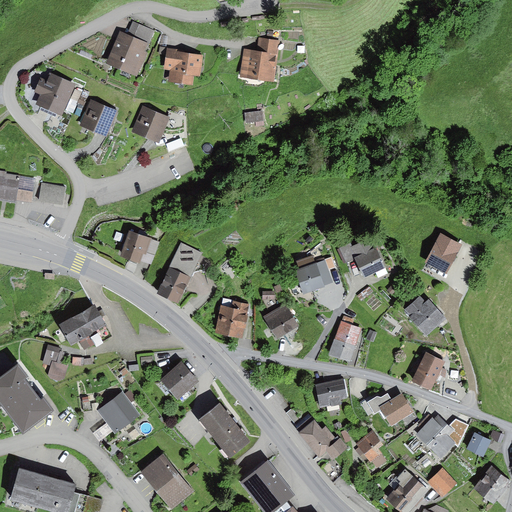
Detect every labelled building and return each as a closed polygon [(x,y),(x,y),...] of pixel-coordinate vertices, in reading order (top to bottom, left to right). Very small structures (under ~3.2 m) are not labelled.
[(133,21),(127,34),(150,43),(155,31),(133,21)] [(127,34),(119,31),(106,63),(136,76),(150,43),(127,34)] [(259,37),(257,50),(278,53),(280,40),(259,37)] [(177,49),(167,48),(164,69),(170,70),(168,81),(192,84),(193,75),(200,76),(203,54),(177,51),(177,49)] [(257,50),(244,49),(240,76),(274,81),(278,53),(257,50)] [(76,83),(50,72),(47,79),(41,77),(34,92),(39,94),(35,104),(62,115),(76,83)] [(75,89),(66,110),(73,113),(82,92),(75,89)] [(117,110),(91,99),(80,125),(107,136),(117,110)] [(169,118),(143,107),(133,131),(159,142),(169,118)] [(262,119),(261,112),(248,114),(248,120),(262,119)] [(7,172),(0,170),(0,199),(16,202),(16,200),(31,203),(35,179),(6,174),(7,172)] [(66,187),(43,185),(41,201),(64,204),(66,187)] [(152,238),(129,230),(120,256),(139,263),(140,261),(143,253),(146,254),(152,239),(152,238)] [(462,245),(440,232),(425,262),(446,274),(462,245)] [(351,242),(339,247),(346,262),(355,258),(365,278),(386,267),(371,236),(352,245),(351,242)] [(160,242),(152,239),(146,254),(143,253),(140,261),(152,265),(160,242)] [(202,253),(181,243),(158,293),(178,303),(202,253)] [(325,260),(294,271),(303,295),(325,287),(324,285),(332,282),(325,260)] [(280,284),(274,287),(276,293),(282,291),(280,284)] [(393,284),(387,290),(392,295),(398,289),(393,284)] [(274,291),(263,291),(263,299),(274,299),(274,291)] [(419,295),(404,309),(410,317),(409,317),(426,336),(446,317),(428,298),(425,301),(419,295)] [(232,307),(221,305),(216,333),(243,338),(250,303),(233,300),(232,307)] [(286,303),(264,316),(278,339),(299,326),(286,303)] [(94,305),(61,325),(71,343),(90,333),(97,345),(112,336),(94,305)] [(355,319),(343,316),(330,355),(350,362),(362,328),(353,325),(355,319)] [(370,330),(367,339),(374,342),(377,333),(370,330)] [(72,354),(47,349),(44,366),(51,370),(49,380),(65,383),(72,354)] [(445,361),(426,352),(411,381),(431,390),(439,374),(445,378),(447,370),(442,368),(445,361)] [(28,375),(18,363),(0,376),(0,403),(23,434),(54,410),(44,396),(41,398),(25,378),(28,375)] [(184,363),(163,381),(181,402),(202,383),(184,363)] [(344,379),(314,384),(318,408),(340,404),(339,399),(347,397),(344,379)] [(122,391),(98,410),(116,434),(140,415),(122,391)] [(413,412),(402,393),(392,399),(388,393),(381,397),(376,396),(374,398),(372,395),(359,403),(368,418),(382,409),(391,425),(413,412)] [(93,395),(79,397),(81,413),(95,411),(93,395)] [(225,405),(202,421),(232,461),(254,445),(225,405)] [(292,408),(286,413),(296,425),(302,420),(292,408)] [(296,425),(294,427),(320,459),(327,453),(332,460),(348,448),(340,438),(337,440),(325,426),(321,429),(309,414),(302,420),(296,425)] [(432,417),(416,434),(441,459),(456,443),(448,435),(454,430),(438,415),(434,419),(432,417)] [(347,430),(341,432),(346,443),(352,440),(347,430)] [(373,430),(356,443),(376,468),(388,459),(378,446),(383,442),(373,430)] [(504,435),(493,430),(491,436),(495,441),(501,443),(504,435)] [(491,440),(475,433),(467,449),(483,457),(491,440)] [(164,454),(142,471),(171,508),(193,491),(164,454)] [(296,490),(267,454),(240,475),(269,511),(274,508),(277,511),(301,511),(288,496),(296,490)] [(428,458),(422,463),(426,468),(431,463),(428,458)] [(196,464),(187,471),(191,476),(200,469),(196,464)] [(491,465),(473,488),(492,503),(510,480),(491,465)] [(77,483),(19,467),(10,499),(57,511),(82,511),(87,496),(74,492),(77,483)] [(442,467),(427,482),(439,496),(441,497),(457,482),(442,467)] [(418,480),(405,469),(392,484),(397,488),(388,498),(403,511),(409,511),(431,488),(420,478),(418,480)] [(99,511),(103,500),(87,496),(82,511),(99,511)]
